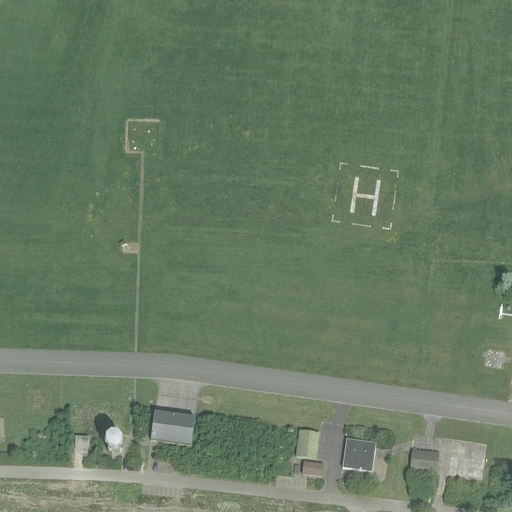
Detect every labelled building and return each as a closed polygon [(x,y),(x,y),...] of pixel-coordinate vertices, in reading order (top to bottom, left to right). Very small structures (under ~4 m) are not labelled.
[(191,447),(195,420),(154,414),(151,442),(191,447)] [(296,458),(316,461),(319,435),(300,432),(296,458)] [(108,453),(119,453),(120,438),(109,437),(108,453)] [(75,448),(87,449),(88,449),(88,440),(76,439),(75,448)] [(372,474),(375,447),(376,445),(346,441),(342,470),(372,474)] [(410,472),(437,475),(439,455),(412,452),(410,472)] [(304,464),(303,471),(302,476),(322,478),(323,466),(304,464)]
